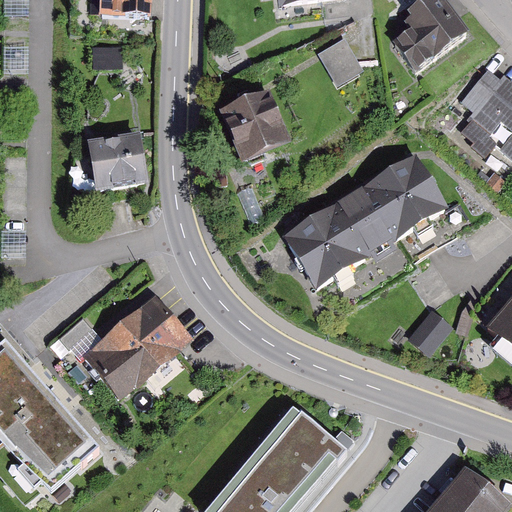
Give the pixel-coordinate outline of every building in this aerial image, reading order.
[(153,21),(154,0),(98,0),(98,19),(153,21)] [(351,3),(350,0),(282,0),(283,12),(351,3)] [(403,31),(414,47),(392,62),(408,86),(415,81),(419,88),(467,55),(439,15),(427,23),(423,17),(403,31)] [(328,59),(346,92),(373,77),(354,44),(328,59)] [(94,47),(94,70),(124,70),(124,47),(94,47)] [(475,157),(490,168),(502,155),(511,164),(511,88),(510,86),(506,90),(493,81),(466,111),(477,121),(471,129),(475,132),(466,142),(479,152),(475,157)] [(248,111),(231,119),(254,171),(304,150),(281,97),(248,111)] [(89,142),(98,193),(139,186),(152,184),(143,133),(89,142)] [(373,194),(376,198),(364,205),(395,254),(460,213),(426,161),(373,194)] [(502,199),(511,189),(500,178),(490,188),(502,199)] [(292,247),(325,300),(395,254),(364,205),(343,220),(340,216),(292,247)] [(168,378),(201,349),(160,302),(127,332),(168,378)] [(511,309),(491,334),(505,346),(497,355),(511,369),(511,309)] [(436,364),(460,335),(438,316),(414,345),(436,364)] [(57,511),(58,511),(111,465),(32,377),(41,369),(7,331),(0,336),(0,479),(29,511),(34,511),(47,501),(57,511)] [(168,378),(127,332),(90,364),(127,405),(142,392),(146,397),(168,378)] [(292,413),(210,511),(300,511),(346,457),(292,413)] [(511,511),(511,507),(467,470),(432,511),(511,511)]
